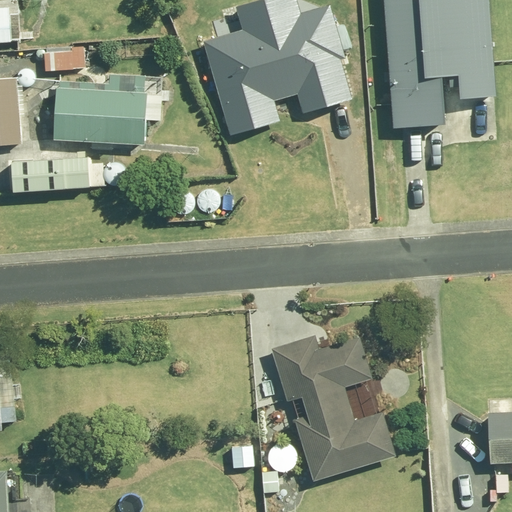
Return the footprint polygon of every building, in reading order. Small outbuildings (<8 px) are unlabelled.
[(383,0),(394,130),(445,126),(442,75),(453,74),(454,86),(463,86),(464,98),(497,95),(489,0),(383,0)] [(22,8),(0,8),(0,44),(24,43),(22,8)] [(56,74),(93,69),(91,48),(53,53),(56,74)] [(0,146),(32,144),(27,79),(0,81),(0,146)] [(170,121),(172,95),(69,86),(65,137),(156,145),(159,120),(170,121)] [(47,188),(97,187),(97,162),(47,164),(47,188)] [(371,334),(329,347),(325,334),(282,346),(297,398),(315,393),(320,413),(308,416),(325,477),(407,454),(394,409),(365,417),(356,383),(383,375),(371,334)] [(22,372),(0,373),(0,426),(12,426),(11,418),(26,417),(22,372)] [(511,410),(498,411),(502,460),(511,459),(511,410)] [(0,511),(19,511),(18,468),(0,469),(0,511)]
